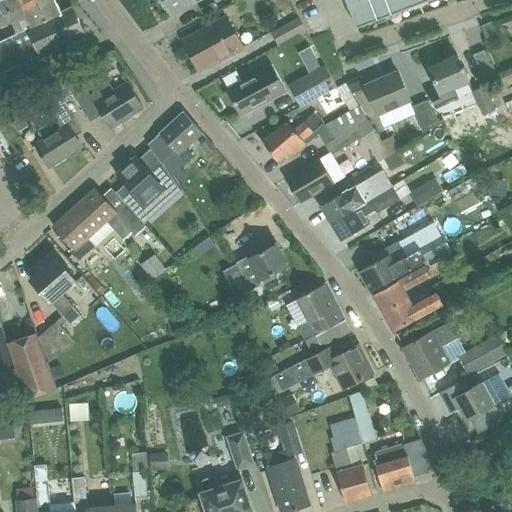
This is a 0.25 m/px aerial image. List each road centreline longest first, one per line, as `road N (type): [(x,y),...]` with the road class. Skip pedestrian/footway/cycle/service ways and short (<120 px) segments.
road 1 (residential): [(180,100),(309,240),(415,389),(444,490)]
road 2 (residential): [(0,260),(180,100)]
road 3 (residential): [(350,48),(492,0)]
road 4 (residential): [(180,100),(108,0)]
